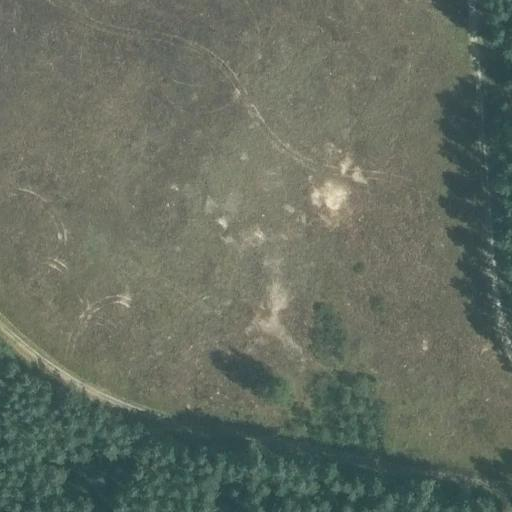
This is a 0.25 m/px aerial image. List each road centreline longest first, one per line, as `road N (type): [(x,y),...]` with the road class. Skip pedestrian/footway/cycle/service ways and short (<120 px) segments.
road 1 (track): [(0,327),(52,372),(151,417),(511,485)]
road 2 (track): [(470,0),(490,280),(511,364)]
